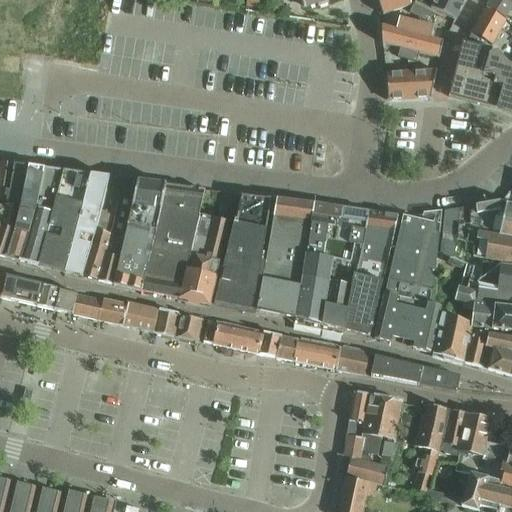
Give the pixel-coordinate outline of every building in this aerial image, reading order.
[(247,0),(247,7),(260,8),(261,0),(247,0)] [(299,0),(302,8),(309,8),(315,6),(318,7),(326,4),(327,1),(331,0),(299,0)] [(407,0),(376,0),(383,16),(410,6),(407,0)] [(431,9),(434,1),(431,0),(420,0),(419,3),(431,9)] [(431,9),(430,9),(455,21),(465,0),(434,0),(434,1),(431,9)] [(511,7),(511,5),(505,2),(502,0),(491,0),(486,8),(497,15),(505,20),(511,7)] [(418,18),(422,9),(413,5),(409,14),(418,18)] [(478,21),(470,34),(488,45),(497,32),(505,20),(497,15),(486,8),(481,16),(478,21)] [(422,9),(418,18),(426,23),(431,14),(422,9)] [(75,17),(64,15),(56,60),(79,64),(79,62),(91,65),(96,38),(84,36),(85,31),(73,29),(75,17)] [(396,32),(381,29),(382,44),(400,49),(409,51),(416,24),(399,20),(396,32)] [(416,24),(409,51),(419,54),(439,59),(442,44),(430,41),(434,29),(416,24)] [(483,49),(468,45),(462,44),(448,98),(496,111),(511,117),(511,70),(495,54),(490,56),(492,51),(483,49)] [(397,58),(407,61),(409,51),(400,49),(397,58)] [(416,63),(419,54),(409,51),(407,61),(416,63)] [(436,72),(407,74),(409,101),(430,100),(436,72)] [(407,74),(386,75),(388,102),(409,101),(407,74)] [(0,191),(9,193),(14,166),(0,164),(0,191)] [(3,213),(0,222),(0,228),(0,229),(0,257),(6,259),(14,235),(20,206),(28,168),(14,166),(9,193),(8,199),(7,199),(4,213),(3,213)] [(6,259),(20,263),(28,239),(36,209),(43,170),(28,168),(20,206),(14,235),(6,259)] [(20,263),(38,267),(50,221),(63,173),(43,170),(36,209),(28,239),(20,263)] [(38,267),(64,274),(89,177),(63,173),(50,221),(38,267)] [(64,274),(83,278),(97,232),(108,180),(89,177),(64,274)] [(83,278),(98,282),(104,261),(114,225),(121,181),(108,180),(97,232),(83,278)] [(98,282),(112,286),(131,213),(137,184),(121,181),(114,225),(104,261),(98,282)] [(112,286),(140,292),(156,239),(162,199),(164,187),(137,184),(131,213),(112,286)] [(164,187),(162,199),(177,202),(202,207),(204,193),(164,187)] [(511,207),(511,205),(511,195),(509,194),(501,204),(500,204),(458,210),(456,241),(457,242),(473,248),(473,259),(511,266),(511,207)] [(189,256),(178,301),(208,308),(236,197),(221,195),(217,221),(201,217),(191,256),(189,256)] [(265,232),(271,201),(240,197),(233,227),(265,232)] [(156,239),(140,292),(154,295),(177,202),(162,199),(156,239)] [(154,295),(178,301),(189,256),(191,256),(201,217),(202,207),(177,202),(154,295)] [(311,224),(314,207),(276,202),(272,221),(311,224)] [(342,211),(336,210),(336,209),(314,207),(311,224),(303,275),(301,288),(299,288),(294,321),(322,328),(327,299),(325,298),(333,258),(342,211)] [(458,210),(444,212),(441,254),(450,259),(453,260),(456,250),(457,242),(456,241),(458,210)] [(367,214),(342,211),(333,258),(325,298),(327,299),(322,328),(343,333),(353,277),(356,277),(362,257),(363,243),(367,214)] [(374,341),(429,355),(440,310),(426,308),(442,212),(424,215),(422,222),(404,219),(374,341)] [(392,243),(397,218),(367,214),(363,243),(362,257),(356,277),(353,277),(343,333),(369,340),(390,250),(392,243)] [(303,275),(311,224),(272,221),(263,265),(264,265),(256,313),(294,321),(299,288),(301,288),(303,275)] [(265,232),(233,227),(214,304),(256,313),(264,265),(263,265),(258,264),(265,232)] [(471,327),(471,334),(509,339),(508,341),(511,341),(511,310),(476,306),(476,303),(475,304),(477,294),(466,290),(468,282),(469,282),(472,270),(466,267),(453,260),(450,259),(449,264),(465,271),(461,289),(460,289),(457,303),(464,305),(463,311),(474,313),(471,327)] [(511,310),(511,269),(500,268),(482,265),(479,284),(469,282),(468,282),(466,290),(477,294),(475,304),(476,303),(476,306),(511,310)] [(24,283),(5,278),(0,300),(18,304),(24,283)] [(42,287),(24,283),(18,304),(36,308),(42,287)] [(60,291),(42,287),(36,308),(54,313),(60,291)] [(60,291),(54,313),(71,317),(77,297),(77,295),(60,291)] [(77,297),(71,317),(93,322),(99,323),(103,303),(77,297)] [(128,309),(103,303),(99,323),(118,327),(123,328),(128,309)] [(128,308),(128,309),(123,328),(150,335),(152,335),(157,313),(128,308)] [(152,335),(175,340),(180,318),(158,313),(157,313),(152,335)] [(469,345),(471,334),(471,327),(442,316),(439,330),(433,356),(462,365),(466,346),(469,345)] [(180,318),(175,340),(198,344),(203,322),(180,318)] [(263,335),(207,323),(202,345),(257,357),(263,335)] [(511,341),(508,341),(509,339),(471,334),(469,345),(466,346),(462,365),(511,379),(511,341)] [(297,342),(263,335),(257,357),(292,365),(297,342)] [(351,354),(297,342),(292,365),(349,375),(353,354),(351,354)] [(349,375),(363,378),(368,357),(353,354),(349,375)] [(374,359),(371,379),(418,388),(423,371),(374,359)] [(456,395),(457,392),(460,380),(423,371),(418,388),(456,395)] [(353,396),(346,439),(364,441),(365,437),(370,399),(353,396)] [(382,440),(385,440),(379,469),(388,471),(391,461),(392,461),(395,442),(404,405),(370,399),(365,437),(364,441),(346,439),(345,447),(364,450),(363,454),(371,456),(378,457),(382,440)] [(430,461),(423,459),(422,459),(419,473),(417,473),(412,491),(418,492),(416,498),(427,501),(429,493),(439,456),(440,450),(439,450),(446,413),(426,409),(416,450),(431,454),(430,461)] [(466,417),(446,413),(439,450),(440,450),(444,451),(444,454),(459,457),(460,451),(466,417)] [(490,422),(466,417),(460,451),(483,457),(490,422)] [(385,440),(382,440),(378,457),(371,456),(369,467),(379,469),(385,440)] [(496,465),(500,447),(487,444),(484,462),(496,465)] [(369,467),(371,456),(363,454),(364,450),(345,447),(343,461),(349,462),(369,467)] [(496,465),(502,466),(506,467),(511,468),(511,450),(500,447),(496,465)] [(384,490),(388,471),(379,469),(369,467),(349,462),(345,480),(370,486),(384,490)] [(511,494),(511,468),(506,467),(502,466),(498,484),(496,491),(511,494)] [(511,511),(511,494),(496,491),(498,484),(471,477),(464,502),(429,493),(427,501),(461,509),(470,511),(482,511),(483,510),(491,511),(498,511),(499,508),(511,511)] [(362,511),(370,486),(345,480),(339,507),(351,510),(350,511),(362,511)] [(0,511),(114,511),(115,510),(90,503),(62,496),(61,500),(38,494),(12,488),(0,484),(0,511)]
